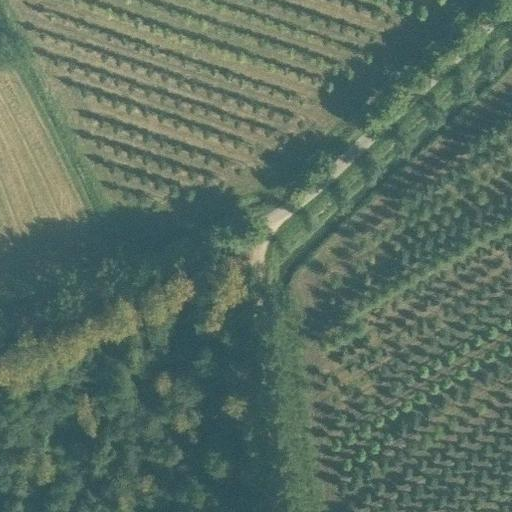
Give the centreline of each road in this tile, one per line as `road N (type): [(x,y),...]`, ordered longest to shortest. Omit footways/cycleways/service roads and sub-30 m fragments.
road 1 (unclassified): [(0,333),(279,217),(511,4)]
road 2 (track): [(249,232),(282,511)]
